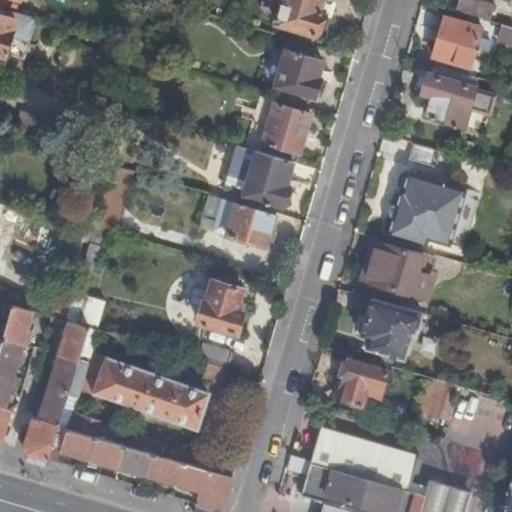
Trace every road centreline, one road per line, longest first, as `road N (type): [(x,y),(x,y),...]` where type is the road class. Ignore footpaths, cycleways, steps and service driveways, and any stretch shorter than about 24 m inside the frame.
road 1 (residential): [(250,511),(392,0)]
road 2 (residential): [(0,480),(40,351)]
